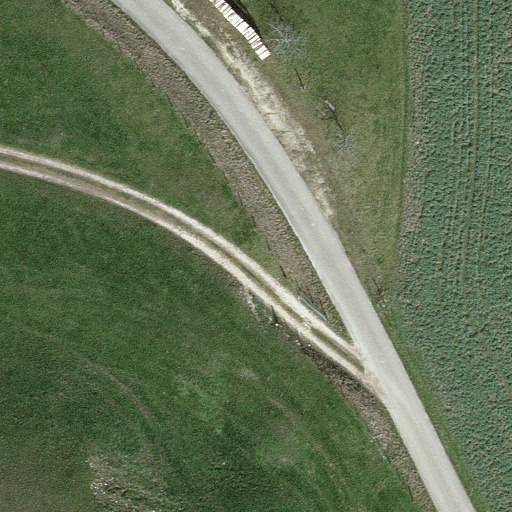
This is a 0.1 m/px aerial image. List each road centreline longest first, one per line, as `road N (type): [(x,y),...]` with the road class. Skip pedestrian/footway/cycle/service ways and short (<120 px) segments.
road 1 (track): [(446,511),(382,386),(349,283),(263,122),(141,0)]
road 2 (track): [(0,159),(161,218),(382,386)]
